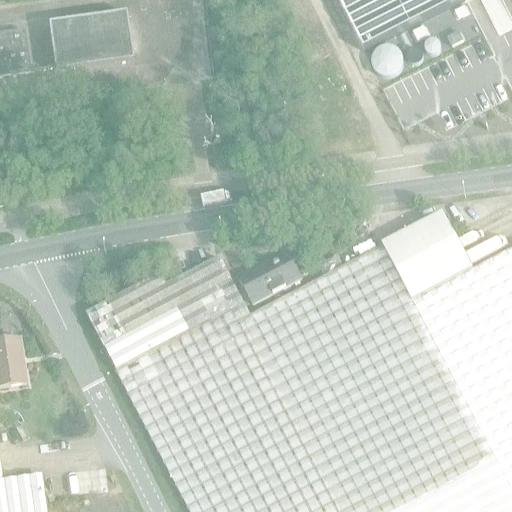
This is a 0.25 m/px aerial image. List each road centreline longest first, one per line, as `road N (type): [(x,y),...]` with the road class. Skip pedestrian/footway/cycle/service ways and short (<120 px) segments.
road 1 (tertiary): [(29,253),(287,202),(511,175)]
road 2 (unclassified): [(160,511),(29,253)]
road 3 (unknown): [(394,163),(319,0)]
